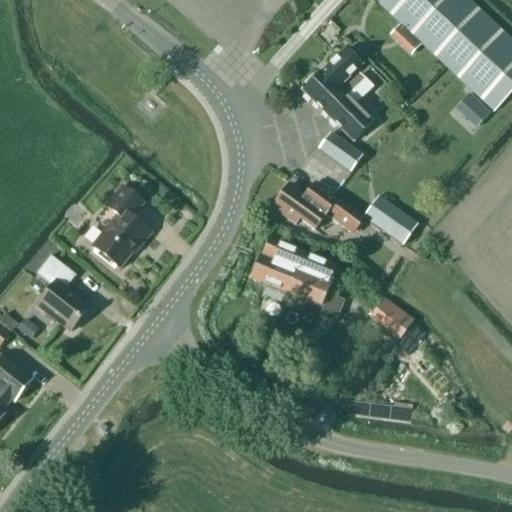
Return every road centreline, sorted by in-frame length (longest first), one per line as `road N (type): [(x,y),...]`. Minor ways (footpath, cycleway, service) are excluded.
road 1 (tertiary): [(154,329),(225,224),(240,177),(239,127),(225,103),(110,0)]
road 2 (unclassified): [(244,397),(343,443),(511,474)]
road 3 (tertiary): [(11,511),(154,329)]
